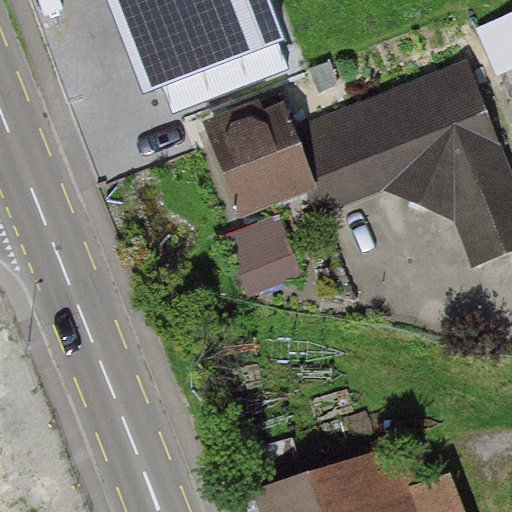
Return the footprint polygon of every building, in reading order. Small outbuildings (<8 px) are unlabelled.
[(270,0),(110,0),(146,95),(285,38),(270,0)] [(500,60),(511,55),(511,0),(481,12),(500,60)] [(511,197),(461,69),(288,137),(309,191),(319,215),(384,189),(451,219),(471,267),(511,251),(511,197)] [(275,108),(194,142),(229,225),(309,191),(288,137),(275,108)] [(272,219),(219,241),(244,302),(297,281),(272,219)] [(0,511),(16,511),(71,495),(0,273),(0,511)] [(388,450),(242,497),(247,511),(449,511),(439,480),(419,486),(410,458),(392,463),(388,450)]
